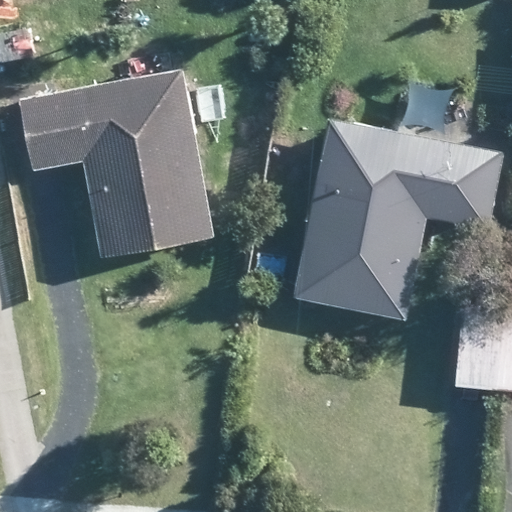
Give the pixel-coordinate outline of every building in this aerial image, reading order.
[(0,40),(3,56),(40,50),(35,21),(0,27),(0,40)] [(77,65),(86,71),(95,67),(95,57),(86,51),(78,56),(77,65)] [(40,159),(57,157),(89,150),(106,246),(219,226),(189,58),(27,86),(40,159)] [(476,136),(395,120),(335,108),(299,288),(413,311),(432,209),(495,221),(510,143),(476,136)] [(511,382),(511,307),(466,303),(459,377),(511,382)]
